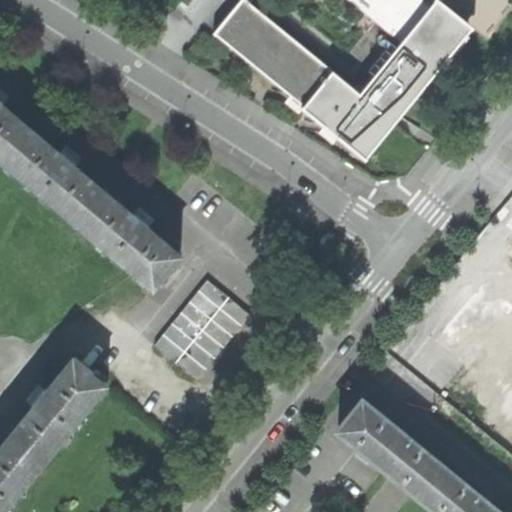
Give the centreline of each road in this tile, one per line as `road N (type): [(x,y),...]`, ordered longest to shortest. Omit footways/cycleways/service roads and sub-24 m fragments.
road 1 (residential): [(31,0),(258,144),(403,248)]
road 2 (residential): [(186,511),(403,248)]
road 3 (residential): [(403,248),(511,109)]
road 4 (unknown): [(328,339),(210,234)]
